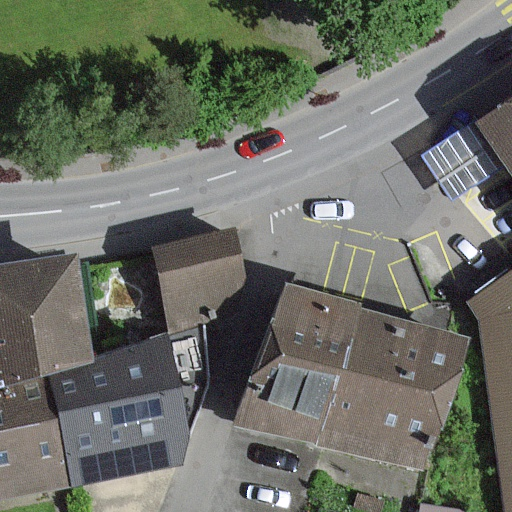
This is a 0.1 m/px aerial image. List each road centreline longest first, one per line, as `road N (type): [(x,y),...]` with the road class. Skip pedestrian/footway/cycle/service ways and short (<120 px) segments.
road 1 (residential): [(257,163),(272,233),(183,511)]
road 2 (secondary): [(511,29),(402,98),(257,163)]
road 3 (secondary): [(257,163),(146,196),(0,216)]
